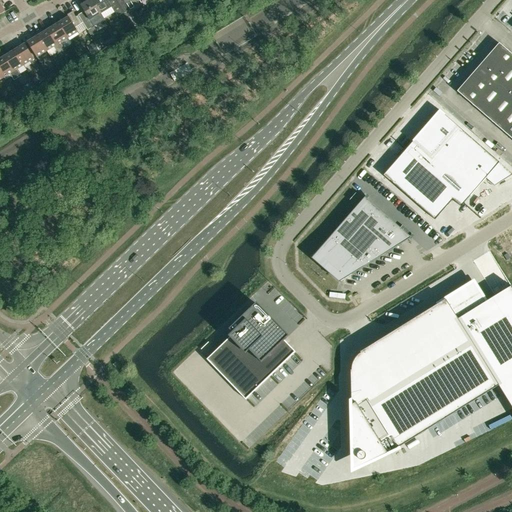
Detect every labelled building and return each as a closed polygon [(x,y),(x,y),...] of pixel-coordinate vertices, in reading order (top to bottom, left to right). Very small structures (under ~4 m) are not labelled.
[(101,14),(96,5),(92,0),(88,0),(81,5),(87,14),(80,18),(88,30),(93,27),(98,24),(95,18),(101,14)] [(124,13),(116,0),(109,0),(108,1),(107,0),(92,0),(96,5),(101,14),(112,7),(117,17),(124,13)] [(130,0),(116,0),(124,13),(127,12),(134,7),(130,0)] [(57,21),(68,38),(78,32),(75,27),(80,24),(73,11),(67,15),(69,17),(62,21),(61,18),(57,21)] [(127,12),(124,13),(127,19),(133,28),(136,27),(135,26),(127,12)] [(61,42),(68,38),(57,21),(53,24),(54,26),(48,30),(62,51),(65,49),(61,42)] [(93,27),(88,30),(91,35),(96,32),(93,27)] [(58,54),(62,51),(48,30),(42,33),(41,31),(37,34),(47,51),(54,47),(58,54)] [(41,55),(47,51),(37,34),(32,36),(34,38),(27,42),(41,64),(45,62),(41,55)] [(95,43),(88,48),(91,53),(98,49),(95,43)] [(511,108),(511,54),(499,43),(498,44),(499,45),(459,92),(458,90),(457,92),(497,126),(511,108)] [(17,46),(13,48),(24,65),(30,61),(35,68),(38,66),(25,44),(19,48),(17,46)] [(24,65),(13,48),(9,51),(10,53),(4,57),(18,78),(21,76),(17,69),(24,65)] [(14,81),(18,78),(4,57),(0,59),(0,72),(3,78),(10,74),(14,81)] [(23,86),(29,82),(25,74),(18,79),(23,86)] [(15,91),(22,86),(18,79),(11,83),(15,91)] [(511,108),(497,126),(511,139),(511,108)] [(440,111),(384,176),(435,221),(453,200),(461,207),(486,179),(495,186),(497,185),(495,184),(500,179),(503,181),(511,175),(511,173),(444,114),(444,113),(440,110),(439,111),(440,111)] [(342,281),(412,237),(410,236),(367,199),(367,198),(365,196),(314,256),(339,278),(342,281)] [(352,370),(350,370),(351,405),(353,456),(353,470),(365,464),(394,451),(498,386),(511,407),(511,286),(487,301),(474,279),(436,303),(437,305),(379,341),(378,341),(360,352),(361,353),(359,354),(358,355),(357,357),(356,358),(355,359),(354,361),(353,362),(353,364),(352,365),(352,367),(352,368),(352,370)] [(249,310),(229,329),(233,334),(207,359),(246,399),(295,352),(284,340),(289,336),(265,311),(264,312),(257,304),(249,311),(249,310)]
